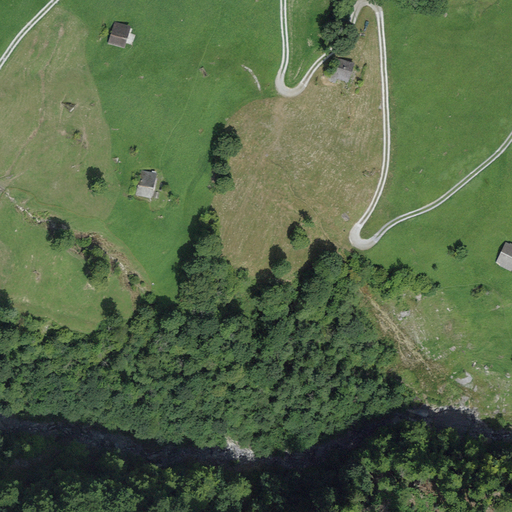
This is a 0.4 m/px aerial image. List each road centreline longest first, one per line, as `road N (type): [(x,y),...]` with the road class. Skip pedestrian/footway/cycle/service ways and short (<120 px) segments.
road 1 (track): [(373,0),(381,23),(386,154),(375,200),(354,233),(357,244),(440,199),(511,134)]
road 2 (track): [(283,0),(278,84),(285,94),(345,34),(360,0)]
road 3 (track): [(0,187),(39,125),(40,73),(69,0)]
road 4 (track): [(184,224),(187,194),(226,112),(280,89)]
